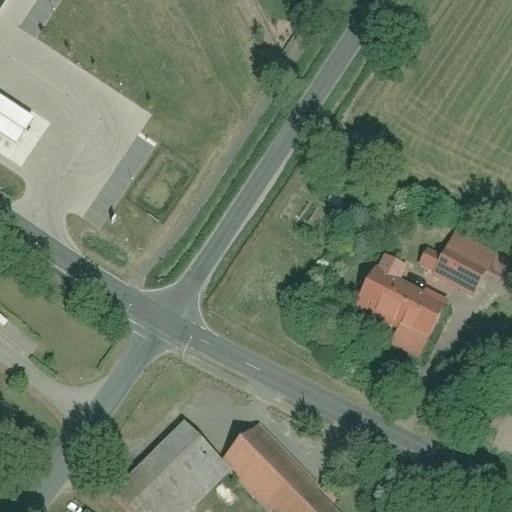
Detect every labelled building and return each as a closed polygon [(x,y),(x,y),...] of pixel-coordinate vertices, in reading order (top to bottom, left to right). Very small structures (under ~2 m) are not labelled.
[(11,0),(0,0),(0,17),(0,18),(11,0)] [(56,121),(0,85),(0,152),(28,170),(56,121)] [(440,246),(425,274),(478,301),(492,273),(440,246)] [(453,308),(409,286),(415,274),(391,263),(385,273),(382,272),(360,316),(432,352),(453,308)] [(110,500),(122,511),(188,511),(224,476),(178,430),(110,500)] [(340,511),(258,431),(221,469),(265,511),(340,511)]
